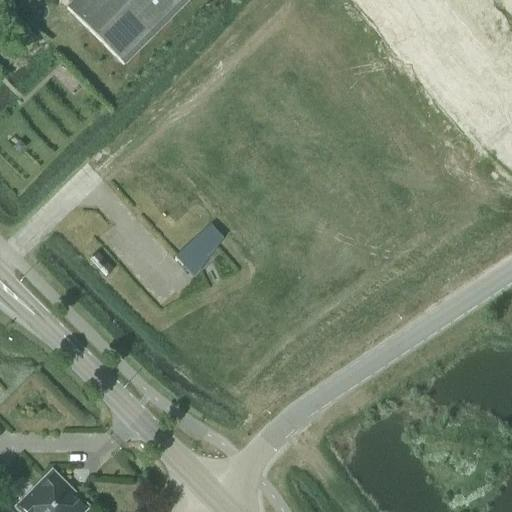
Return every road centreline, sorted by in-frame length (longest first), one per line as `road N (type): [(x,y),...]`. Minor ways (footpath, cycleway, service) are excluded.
road 1 (unclassified): [(511,270),(301,407),(213,495)]
road 2 (tertiary): [(213,495),(0,285)]
